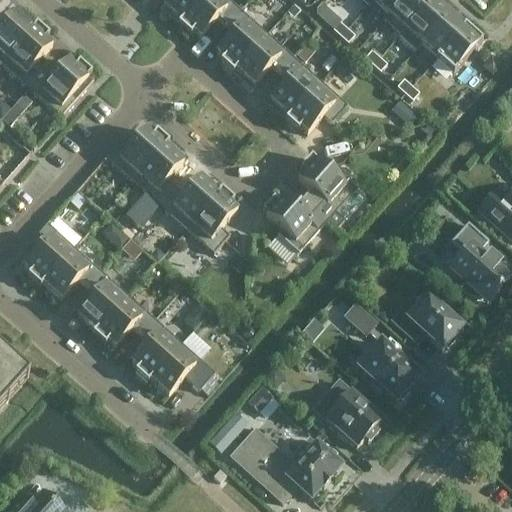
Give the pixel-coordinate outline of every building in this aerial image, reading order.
[(181,25),(202,0),(169,0),(163,7),(159,11),(169,20),(172,17),(180,24),(181,25)] [(223,31),(239,13),(224,0),(202,0),(181,25),(180,24),(177,28),(190,39),(193,36),(200,42),(216,24),(223,31)] [(358,0),(368,9),(375,0),(358,0)] [(384,23),(404,0),(375,0),(368,9),(369,9),(373,4),(388,17),(383,22),(384,23)] [(400,37),(432,2),(429,0),(404,0),(384,23),(400,37)] [(421,46),(448,16),(432,2),(400,37),(399,39),(415,53),(421,46)] [(234,73),(266,37),(239,13),(223,31),(232,39),(216,56),(223,62),(220,66),(232,77),(236,73),(234,73)] [(0,66),(2,68),(37,29),(36,28),(33,32),(15,16),(0,32),(0,66)] [(464,31),(463,30),(448,16),(421,46),(436,60),(435,61),(436,62),(464,31)] [(332,33),(340,40),(347,32),(339,25),(332,33)] [(36,67),(52,49),(45,43),(49,39),(37,29),(2,68),(29,92),(44,74),(36,67)] [(453,77),(482,45),(464,29),(463,30),(464,31),(436,62),(453,77)] [(354,39),(347,32),(340,40),(348,46),(354,39)] [(254,89),(269,72),(277,79),(293,61),(266,37),(234,73),(236,73),(244,81),(241,84),(251,93),(255,89),(254,89)] [(365,61),(372,68),(379,61),(371,54),(365,61)] [(288,120),(320,85),(293,61),(277,79),(286,86),(271,103),(270,103),(266,107),(276,116),(279,113),(288,120)] [(387,67),(379,61),(372,68),(380,75),(387,67)] [(91,77),(78,66),(75,70),(69,64),(53,81),(44,74),(29,92),(61,120),(58,123),(59,124),(93,86),(88,81),(91,77)] [(397,90),(405,97),(411,90),(404,83),(397,90)] [(347,109),(320,85),(288,120),(285,124),(297,135),(300,131),(307,138),(323,120),(331,127),(347,109)] [(419,96),(411,90),(405,97),(412,104),(419,96)] [(19,101),(11,109),(0,97),(0,119),(9,128),(27,109),(19,101)] [(165,150),(169,147),(156,135),(153,139),(146,133),(130,151),(122,143),(106,161),(133,185),(165,150)] [(167,184),(182,167),(183,168),(187,163),(177,154),(174,158),(165,150),(133,185),(160,209),(176,191),(167,184)] [(331,179),(311,161),(299,173),(303,177),(297,183),(314,198),(306,206),(327,225),(335,232),(343,222),(335,215),(356,192),(335,173),(331,179)] [(218,198),(218,197),(209,189),(212,186),(202,177),(198,181),(199,182),(184,199),(176,191),(160,209),(186,233),(218,198)] [(221,232),(237,214),(230,208),(233,205),(221,193),(218,197),(218,198),(186,233),(213,257),(229,239),(221,232)] [(511,197),(505,205),(495,195),(477,214),(511,245),(511,243),(510,242),(511,240),(511,197)] [(282,200),(276,206),(273,203),(261,216),(282,234),(277,239),(298,258),(327,225),(306,206),(299,214),(282,200)] [(42,287),(74,252),(47,227),(31,245),(39,253),(23,270),(30,276),(27,280),(39,291),(43,288),(42,287)] [(488,245),(468,227),(456,240),(470,253),(450,275),(464,287),(459,293),(460,294),(464,297),(468,299),(472,301),(476,302),(481,301),(486,300),(490,298),(493,295),(497,298),(500,295),(499,293),(508,283),(497,273),(500,271),(489,261),(486,264),(477,255),(486,245),(487,247),(488,245)] [(122,251),(134,263),(143,253),(131,241),(122,251)] [(85,293),(101,275),(74,252),(42,287),(43,288),(61,304),(76,286),(85,293)] [(96,335),(128,299),(101,275),(85,293),(93,301),(77,318),(80,321),(95,334),(96,335)] [(138,341),(154,323),(128,299),(96,335),(95,334),(92,338),(104,349),(108,346),(114,351),(130,334),(138,341)] [(462,332),(426,300),(406,322),(399,316),(391,325),(409,341),(417,332),(442,354),(446,350),(447,351),(455,343),(453,341),(462,332)] [(192,332),(209,314),(199,305),(182,323),(192,332)] [(376,327),(355,309),(344,321),(365,339),(376,327)] [(304,333),(314,342),(325,330),(315,320),(304,333)] [(149,383),(181,347),(154,323),(138,341),(147,348),(131,366),(137,372),(134,376),(147,387),(150,384),(149,383)] [(183,344),(201,359),(211,347),(193,333),(183,344)] [(419,380),(381,346),(358,371),(373,384),(371,386),(381,395),(383,393),(396,405),(400,401),(402,403),(410,393),(408,391),(419,380)] [(198,394),(214,377),(181,347),(149,383),(150,384),(168,399),(184,382),(198,394)] [(0,412),(28,382),(0,356),(0,412)] [(249,402),(266,418),(279,405),(263,388),(249,402)] [(376,419),(379,416),(370,408),(367,411),(350,396),(344,403),(339,403),(336,403),(330,409),(331,413),(331,417),(325,425),(356,453),(365,443),(368,445),(376,436),(373,434),(382,424),(376,419)] [(340,471),(309,443),(289,465),(254,434),(230,461),(282,507),(297,491),(311,503),(322,491),(323,492),(330,484),(328,483),(340,471)] [(21,498),(8,511),(60,511),(42,495),(31,507),(21,498)]
